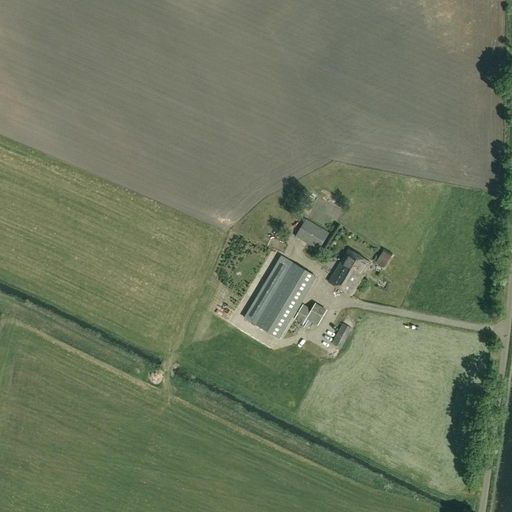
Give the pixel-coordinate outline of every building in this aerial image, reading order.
[(329,233),(307,220),(296,236),(319,251),(329,233)] [(349,249),(339,266),(361,279),(371,262),(349,249)] [(384,251),(378,261),(385,266),(392,257),(384,251)] [(279,339),(316,277),(294,263),(257,325),(279,339)] [(351,295),(361,279),(339,266),(329,282),(351,295)] [(312,309),(304,305),(295,320),(303,325),(307,319),(318,326),(327,310),(316,303),(312,309)] [(352,329),(342,323),(332,342),(342,349),(352,329)] [(280,361),(276,368),(293,377),(296,370),(280,361)]
